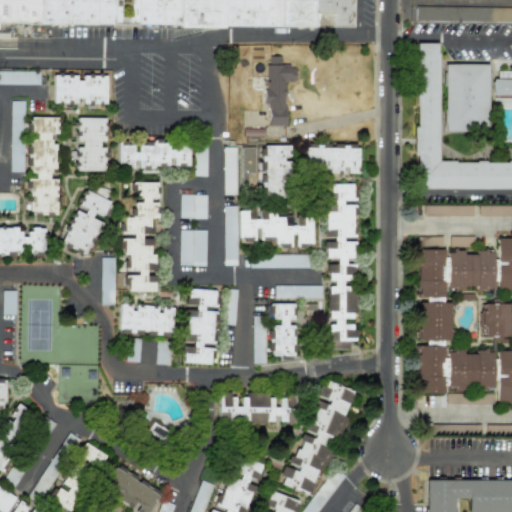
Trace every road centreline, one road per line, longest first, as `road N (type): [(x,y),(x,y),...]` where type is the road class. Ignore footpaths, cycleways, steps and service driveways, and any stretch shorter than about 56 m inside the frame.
road 1 (residential): [(387,448),(388,0)]
road 2 (residential): [(418,412),(511,413),(415,225)]
